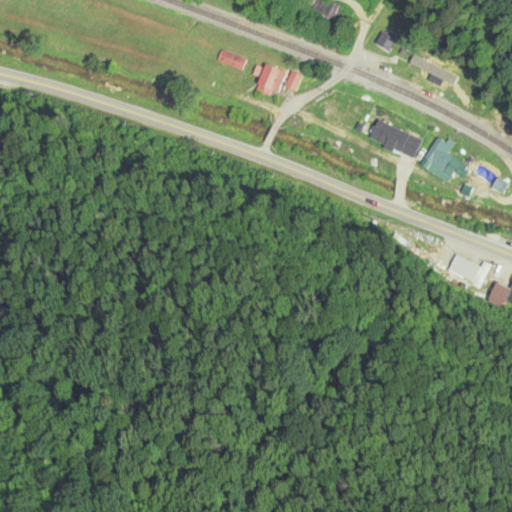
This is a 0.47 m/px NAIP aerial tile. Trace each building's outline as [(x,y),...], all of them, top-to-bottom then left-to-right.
[(329,2),(328,3),(321,0),(305,0),(299,13),(333,29),(343,8),(329,2)] [(246,59),(221,51),(217,62),(242,71),(246,59)] [(419,80),(447,93),(457,73),(429,60),(419,80)] [(279,97),(287,71),(265,64),(257,91),(279,97)] [(413,159),(421,140),(378,121),(370,139),(413,159)] [(420,166),(449,183),(454,175),(459,178),(467,166),(448,154),(453,145),(438,136),(420,166)] [(478,289),(487,271),(457,255),(447,272),(478,289)]
